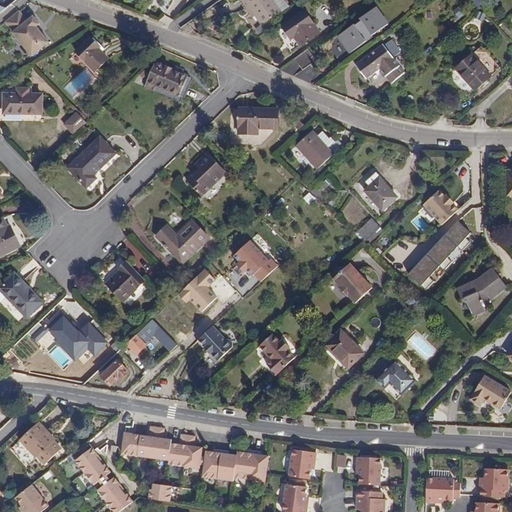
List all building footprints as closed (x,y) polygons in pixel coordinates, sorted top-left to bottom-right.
[(244,0),(262,26),(280,13),(271,0),(244,0)] [(271,0),(280,13),(289,7),(284,0),(271,0)] [(388,24),(376,7),(360,19),(362,21),(354,26),(353,25),(338,36),(350,53),(366,41),(365,39),(371,34),(372,36),(388,24)] [(27,20),(18,11),(18,10),(5,22),(13,31),(12,33),(32,55),(48,42),(35,26),(39,23),(32,15),(27,20)] [(320,32),(305,11),(282,26),(291,39),(294,37),(300,46),(320,32)] [(101,48),(91,37),(76,51),(95,71),(109,58),(100,49),(101,48)] [(380,69),(390,84),(404,72),(383,44),(355,65),(366,79),(380,69)] [(472,55),(491,76),(500,68),(481,47),(472,55)] [(311,48),(295,61),(302,71),(313,63),(310,58),(316,54),(311,48)] [(474,91),(491,76),(472,55),(456,69),(474,91)] [(192,77),(182,73),(174,70),(156,62),(154,69),(163,73),(157,87),(180,96),(184,85),(188,87),(192,77)] [(86,68),(64,87),(73,99),(96,79),(86,68)] [(163,73),(154,69),(146,87),(155,91),(157,87),(163,73)] [(17,88),(17,94),(4,94),(3,114),(42,114),(42,95),(28,94),(28,88),(17,88)] [(258,134),(258,128),(278,129),(278,109),(240,108),(239,133),(258,134)] [(87,121),(78,112),(64,125),(73,134),(87,121)] [(296,132),(303,126),(298,119),(290,125),(296,132)] [(333,155),(312,131),(296,146),(318,169),(333,155)] [(116,153),(100,137),(68,167),(87,187),(97,178),(94,175),(116,153)] [(187,181),(202,196),(226,172),(208,153),(195,166),(199,170),(187,181)] [(370,187),(380,178),(376,173),(366,181),(370,187)] [(332,182),(329,178),(323,183),(327,187),(332,182)] [(398,197),(380,178),(370,187),(365,191),(382,211),(398,197)] [(310,191),(316,197),(321,193),(315,186),(310,191)] [(308,204),(315,199),(310,192),(303,197),(308,204)] [(444,195),(441,192),(425,207),(444,225),(458,211),(452,204),(454,202),(446,193),(444,195)] [(338,197),(334,195),(330,202),(329,201),(326,205),(331,208),(338,197)] [(8,227),(4,218),(0,219),(0,255),(20,246),(11,226),(8,227)] [(357,232),(365,241),(379,228),(371,219),(357,232)] [(157,237),(183,264),(209,238),(192,221),(177,235),(168,226),(157,237)] [(458,221),(445,235),(458,247),(466,238),(471,232),(458,221)] [(365,241),(369,244),(383,231),(379,228),(365,241)] [(445,235),(426,255),(439,266),(447,258),(458,247),(445,235)] [(466,238),(458,247),(462,251),(471,242),(466,238)] [(235,254),(241,261),(239,262),(246,270),(247,268),(253,275),(255,273),(262,280),(279,265),(272,257),(269,259),(251,239),(235,254)] [(426,255),(409,274),(421,285),(428,277),(439,266),(426,255)] [(447,258),(439,266),(444,270),(452,262),(447,258)] [(107,284),(124,301),(144,281),(127,262),(118,269),(120,271),(107,284)] [(239,262),(238,264),(245,271),(246,270),(239,262)] [(372,287),(350,263),(333,279),(341,287),(340,288),(347,295),(347,294),(355,303),(372,287)] [(215,281),(205,269),(178,295),(186,305),(191,301),(202,313),(217,298),(209,287),(215,281)] [(488,296),(490,299),(506,287),(492,269),(477,280),(458,289),(462,299),(463,299),(473,316),(485,310),(481,300),(488,296)] [(43,302),(15,272),(0,287),(0,289),(27,318),(43,302)] [(433,281),(428,277),(421,285),(426,289),(433,281)] [(86,336),(62,311),(43,329),(55,342),(63,335),(74,347),(86,336)] [(151,320),(127,343),(137,354),(148,345),(146,343),(161,329),(151,320)] [(214,325),(199,339),(206,346),(212,352),(219,360),(234,345),(234,342),(229,337),(226,338),(214,325)] [(364,353),(341,330),(327,344),(342,359),(341,361),(348,368),(364,353)] [(387,331),(379,339),(384,344),(393,336),(387,331)] [(268,364),(277,375),(295,358),(288,351),(291,348),(283,339),(280,342),(273,334),(260,346),(273,360),(268,364)] [(424,372),(403,352),(379,378),(388,386),(393,382),(404,392),(424,372)] [(129,371),(119,360),(102,376),(111,385),(119,377),(121,379),(129,371)] [(510,392),(484,375),(470,398),(481,405),(485,399),(500,409),(510,392)] [(47,432),(39,423),(21,439),(29,449),(31,447),(46,464),(62,449),(54,441),(53,442),(46,434),(47,432)] [(199,466),(200,458),(201,450),(194,449),(195,439),(180,437),(179,447),(171,447),(171,442),(164,442),(165,431),(151,429),(149,439),(126,436),(123,457),(169,462),(168,467),(198,471),(199,466)] [(307,457),(310,457),(311,448),(287,446),(284,473),(304,475),(306,465),(307,457)] [(94,488),(99,484),(104,481),(111,475),(92,452),(77,464),(94,488)] [(265,485),(268,459),(237,455),(237,458),(207,454),(207,458),(206,467),(204,481),(234,485),(234,481),(265,485)] [(336,467),(345,468),(346,456),(336,455),(336,467)] [(358,457),(357,468),(357,475),(354,475),(353,484),(377,486),(379,458),(358,457)] [(484,468),(483,476),(483,481),(478,481),(477,495),(501,497),(501,491),(505,491),(506,469),(484,468)] [(452,479),(427,478),(425,501),(433,502),(437,502),(437,505),(451,506),(452,502),(452,487),(452,479)] [(98,493),(111,511),(122,511),(133,504),(114,481),(108,486),(103,489),(98,493)] [(99,484),(103,489),(108,486),(104,481),(99,484)] [(279,510),(284,511),(291,511),(304,511),(305,505),(301,504),(302,496),(304,487),(284,484),(279,510)] [(150,485),(148,500),(171,504),(173,488),(150,485)] [(356,492),(355,505),(360,505),(359,511),(381,511),(383,499),(379,499),(379,492),(356,492)] [(9,506),(12,511),(38,511),(24,494),(9,506)] [(474,501),(474,509),(473,511),(496,511),(497,503),(474,501)]
